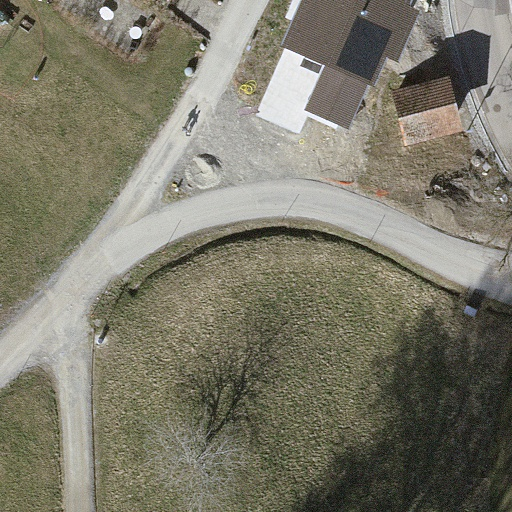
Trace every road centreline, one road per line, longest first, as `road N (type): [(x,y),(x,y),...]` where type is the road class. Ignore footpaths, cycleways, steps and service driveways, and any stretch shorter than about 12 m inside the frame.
road 1 (track): [(106,257),(212,207),(306,199),(378,222),(511,288)]
road 2 (track): [(79,511),(65,306)]
road 3 (track): [(201,100),(106,257)]
